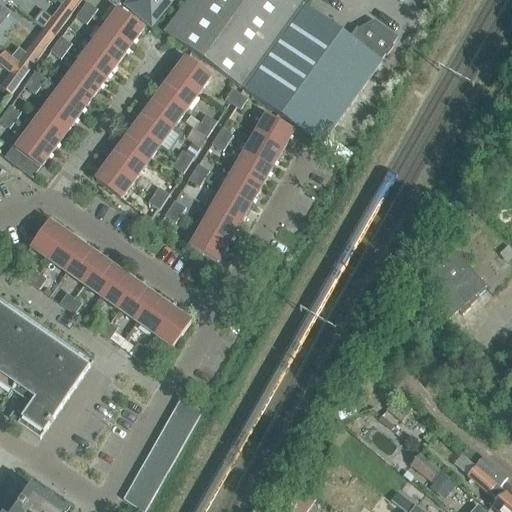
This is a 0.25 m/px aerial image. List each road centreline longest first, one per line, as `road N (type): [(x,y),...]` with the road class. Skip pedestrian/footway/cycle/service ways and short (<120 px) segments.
road 1 (unclassified): [(220,310),(51,193)]
road 2 (unclassified): [(220,310),(306,157)]
road 3 (unclassified): [(51,193),(157,56)]
